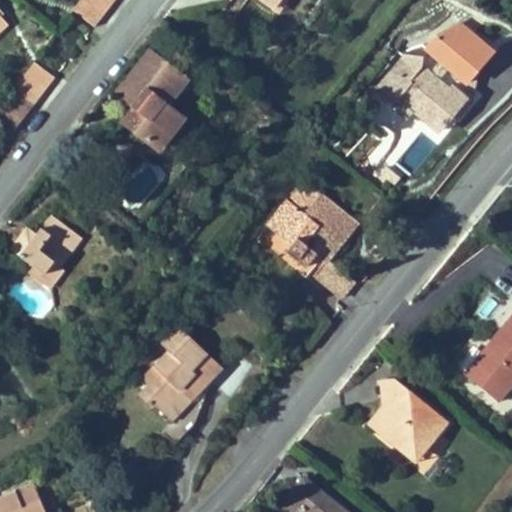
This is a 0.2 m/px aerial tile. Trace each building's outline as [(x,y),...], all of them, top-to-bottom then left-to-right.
[(80,0),(73,10),(94,27),(115,0),(80,0)] [(259,0),(273,9),(278,0),(259,0)] [(278,13),(286,0),(278,0),(273,9),(278,13)] [(493,52),(459,23),(442,32),(427,49),(432,53),(428,59),(405,56),(376,91),(377,91),(393,105),(399,99),(412,109),(425,120),(431,113),(444,125),(453,114),(467,98),(475,88),(467,82),(493,52)] [(168,106),(188,80),(150,51),(124,86),(142,99),(136,107),(124,122),(159,150),(184,118),(168,106)] [(0,118),(15,130),(55,78),(33,61),(0,104),(0,118)] [(142,99),(124,86),(118,93),(136,107),(142,99)] [(376,91),(370,86),(357,102),(363,107),(377,91),(376,91)] [(472,103),(467,98),(453,114),(458,119),(472,103)] [(412,109),(399,99),(393,105),(406,116),(412,109)] [(444,125),(431,113),(425,120),(438,132),(444,125)] [(417,137),(397,166),(411,175),(431,146),(417,137)] [(320,181),(310,173),(305,179),(315,187),(320,181)] [(315,187),(305,179),(297,189),(315,203),(323,193),(315,187)] [(304,267),(315,254),(316,253),(312,249),(318,242),(326,248),(352,216),(323,193),(315,203),(297,189),(267,226),(292,245),(286,252),(304,267)] [(81,237),(51,215),(36,236),(20,256),(36,268),(45,275),(54,263),(59,267),(81,237)] [(315,254),(325,262),(327,259),(328,260),(359,222),(352,216),(326,248),(318,242),(312,249),(316,253),(315,254)] [(36,236),(28,230),(12,250),(20,256),(36,236)] [(328,260),(327,259),(325,262),(313,276),(341,298),(355,281),(328,260)] [(59,267),(54,263),(45,275),(36,268),(31,274),(50,289),(64,270),(59,267)] [(511,385),(511,316),(501,331),(504,333),(495,344),(492,342),(465,375),(499,402),(511,385)] [(219,365),(179,327),(162,345),(169,352),(143,379),(150,386),(140,396),(152,408),(155,405),(169,418),(188,397),(184,393),(192,385),(196,389),(219,365)] [(504,333),(501,331),(492,342),(495,344),(504,333)] [(223,369),(219,365),(196,389),(192,385),(184,393),(188,397),(169,418),(173,422),(223,369)] [(410,391),(395,379),(381,381),(384,405),(387,401),(404,399),(410,391)] [(447,422),(410,391),(404,399),(387,401),(384,405),(368,424),(378,432),(384,430),(386,439),(409,457),(412,452),(424,451),(447,422)] [(424,451),(412,452),(409,457),(415,462),(424,451)] [(345,511),(304,478),(277,511),(345,511)] [(39,495),(34,484),(26,487),(31,498),(39,495)] [(46,511),(39,495),(31,498),(26,487),(5,496),(9,504),(1,508),(0,505),(0,511),(46,511)] [(9,504),(5,496),(0,498),(0,505),(1,508),(9,504)] [(145,511),(139,503),(126,511),(145,511)]
